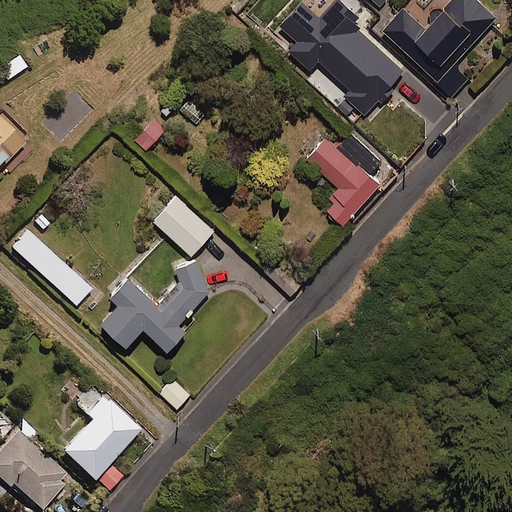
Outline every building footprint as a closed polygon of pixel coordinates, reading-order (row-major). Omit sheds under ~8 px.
[(375,12),(363,0),(337,0),(336,2),(361,26),(375,12)] [(495,15),(478,0),(447,0),(434,15),(416,0),(406,0),(382,27),(453,92),(467,76),(452,62),(495,15)] [(402,57),(367,25),(352,41),(387,74),(402,57)] [(380,77),(349,49),(321,79),(369,125),(386,107),(368,90),(380,77)] [(26,65),(17,53),(0,64),(0,68),(6,78),(26,65)] [(93,109),(73,88),(39,119),(59,140),(93,109)] [(0,162),(25,138),(0,112),(0,162)] [(166,125),(154,114),(135,134),(147,145),(166,125)] [(378,182),(324,134),(306,154),(341,185),(324,204),(343,221),(378,182)] [(214,228),(176,193),(154,218),(191,252),(214,228)] [(90,287),(25,228),(10,245),(75,304),(90,287)] [(196,261),(187,257),(174,271),(182,278),(159,302),(128,273),(111,291),(119,299),(101,318),(126,342),(143,324),(167,347),(185,328),(178,321),(209,289),(196,261)] [(189,394),(173,378),(160,391),(176,407),(189,394)] [(139,427),(103,394),(86,412),(91,416),(61,448),(92,477),(139,427)] [(69,474),(14,427),(0,444),(0,475),(40,509),(69,474)] [(121,474),(112,465),(98,480),(108,488),(121,474)]
